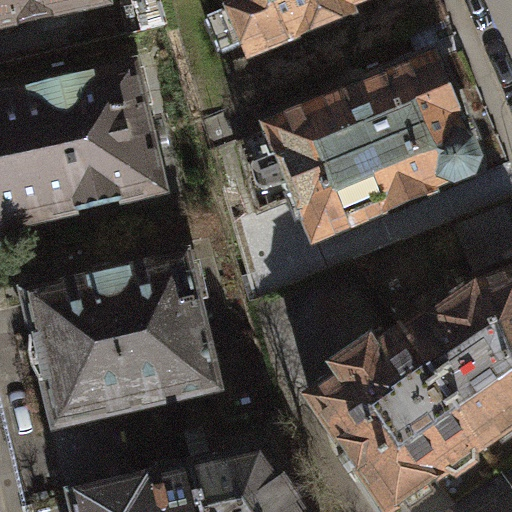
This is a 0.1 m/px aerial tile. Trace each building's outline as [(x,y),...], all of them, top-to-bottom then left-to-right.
[(0,0),(0,25),(106,2),(105,0),(0,0)] [(223,0),(246,57),(378,0),(223,0)] [(436,57),(268,128),(297,196),(316,239),(462,177),(470,171),(475,162),(475,151),(436,57)] [(0,100),(0,200),(6,227),(159,191),(131,69),(0,100)] [(297,196),(268,128),(238,142),(257,211),(297,196)] [(511,224),(502,200),(450,222),(471,272),(511,254),(511,224)] [(24,293),(55,424),(125,408),(217,386),(187,257),(24,293)] [(511,270),(466,292),(405,332),(482,444),(511,422),(511,270)] [(310,396),(388,509),(445,470),(454,475),(473,462),(472,452),(482,444),(405,332),(403,329),(374,348),(367,339),(330,365),(339,376),(310,396)] [(125,408),(55,424),(63,459),(124,444),(132,442),(125,408)] [(124,444),(63,459),(68,491),(131,477),(124,444)] [(305,511),(260,448),(189,464),(200,511),(305,511)] [(200,511),(189,464),(131,477),(68,491),(73,511),(200,511)]
